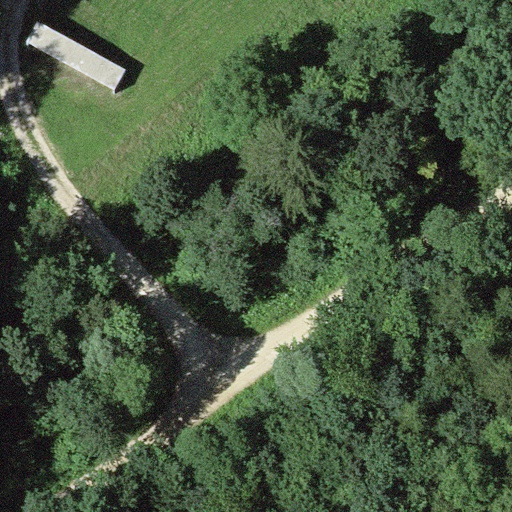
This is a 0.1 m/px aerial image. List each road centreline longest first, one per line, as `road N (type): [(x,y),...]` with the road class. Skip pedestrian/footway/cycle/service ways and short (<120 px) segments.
road 1 (track): [(511,184),(225,381),(130,463),(57,511)]
road 2 (track): [(225,381),(41,163),(3,59),(33,0)]
